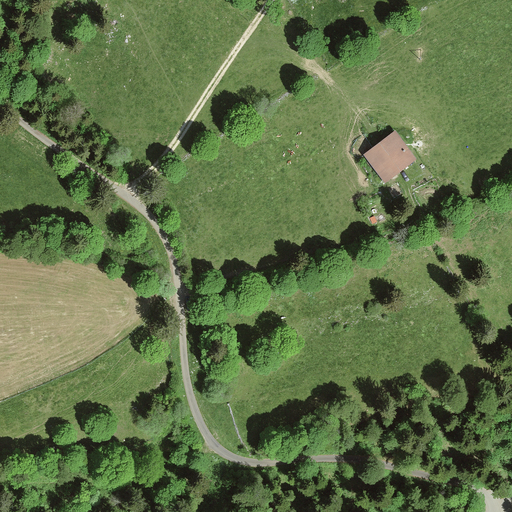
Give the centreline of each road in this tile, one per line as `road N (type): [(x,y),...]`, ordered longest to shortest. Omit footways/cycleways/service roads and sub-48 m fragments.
road 1 (unclassified): [(492,511),(494,500),(483,490),(402,467),(265,465),(222,452),(199,425),(188,393),(175,264),(153,220),(0,104)]
road 2 (track): [(318,460),(444,452),(511,433)]
